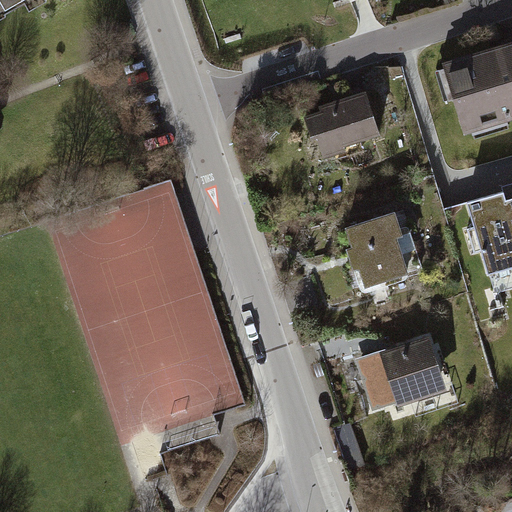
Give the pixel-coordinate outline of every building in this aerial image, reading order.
[(0,0),(0,24),(5,36),(88,0),(0,0)] [(511,43),(440,65),(462,137),(511,122),(511,43)] [(379,137),(364,93),(316,109),(318,115),(302,120),(315,159),(379,137)] [(511,184),(466,198),(489,271),(511,263),(511,184)] [(391,215),(342,231),(361,292),(406,278),(394,242),(400,240),(391,215)] [(427,341),(378,356),(394,409),(443,395),(427,341)]
